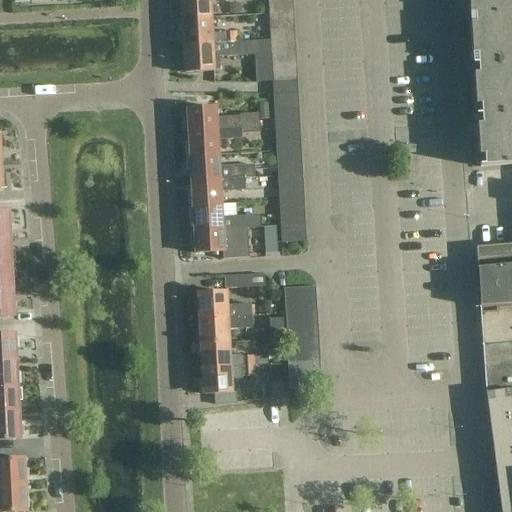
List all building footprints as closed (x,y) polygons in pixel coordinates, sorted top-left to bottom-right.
[(181,0),(183,20),(212,18),(210,0),(181,0)] [(511,0),(468,0),(469,17),(474,16),(511,13),(511,0)] [(294,16),(293,11),(293,3),(268,4),(269,17),(294,16)] [(511,13),(474,16),(475,25),(470,25),(472,57),(478,57),(479,64),(473,65),(473,67),(479,67),(479,75),(474,76),(476,108),(481,107),(482,116),(476,116),(478,143),(479,143),(480,168),(511,165),(511,13)] [(294,28),(294,16),(269,17),(269,29),(294,28)] [(212,33),(212,18),(183,20),(184,46),(237,43),(237,42),(237,31),(212,33)] [(295,40),(295,37),(294,28),(269,29),(270,42),(295,40)] [(296,53),(295,40),(270,42),(271,54),(296,53)] [(182,72),(186,72),(186,73),(214,72),(214,70),(220,70),(219,57),(247,55),(246,41),(237,42),(237,43),(184,46),(185,59),(181,60),(182,72)] [(252,81),(257,81),(258,83),(272,82),(270,42),(255,43),(257,65),(252,66),(252,81)] [(271,54),(272,67),(296,66),(296,53),(271,54)] [(297,78),(296,66),(272,67),(272,79),(297,78)] [(298,93),(297,78),(272,79),(273,95),(298,93)] [(299,105),(298,101),(298,93),(273,95),(274,107),(299,105)] [(259,104),(260,120),(270,119),(269,103),(259,104)] [(274,107),(274,119),(299,118),(299,105),(274,107)] [(186,131),(189,130),(189,134),(241,131),(241,134),(259,133),(258,113),(240,114),(240,116),(217,117),(217,108),(188,110),(189,120),(185,120),(186,131)] [(274,119),(275,131),(300,130),(299,118),(274,119)] [(301,143),(301,139),(300,130),(275,131),(276,144),(301,143)] [(242,139),(241,134),(241,131),(189,134),(191,158),(219,156),(218,141),(242,139)] [(276,144),(277,156),(301,155),(301,143),(276,144)] [(302,168),(302,165),(301,155),(277,156),(277,169),(302,168)] [(220,167),(219,156),(191,158),(192,182),(244,179),(244,178),(254,177),(254,165),(220,167)] [(277,169),(278,179),(278,180),(303,180),(302,168),(277,169)] [(245,190),(244,179),(192,182),(193,206),(222,204),(221,192),(245,190)] [(304,193),(304,190),(303,180),(278,180),(279,194),(304,193)] [(279,194),(279,205),(304,204),(304,193),(279,194)] [(259,215),(223,217),(222,204),(193,206),(193,208),(189,209),(190,220),(194,220),(194,230),(247,227),(247,229),(260,228),(259,215)] [(305,217),(305,216),(304,204),(279,205),(280,218),(305,217)] [(0,212),(0,239),(11,239),(10,212),(0,212)] [(280,218),(281,231),(306,230),(305,217),(280,218)] [(194,230),(195,234),(191,234),(192,244),(195,244),(196,254),(224,253),(224,239),(247,238),(247,229),(247,227),(194,230)] [(281,231),(281,244),(306,242),(306,230),(281,231)] [(0,265),(12,265),(11,239),(0,239),(0,265)] [(478,265),(478,270),(511,266),(511,246),(477,250),(478,265)] [(0,291),(13,291),(12,265),(0,265),(0,291)] [(481,309),(511,305),(511,266),(478,270),(481,309)] [(250,289),(250,277),(225,278),(226,290),(250,289)] [(317,301),(317,288),(285,290),(285,303),(317,301)] [(0,318),(15,318),(13,291),(0,291),(0,318)] [(251,304),(228,305),(227,293),(198,295),(200,320),(229,319),(238,318),(252,318),(251,304)] [(285,303),(286,315),(318,314),(317,301),(285,303)] [(511,305),(481,309),(486,392),(511,389),(511,305)] [(287,328),(319,326),(318,314),(286,315),(287,328)] [(253,328),(252,318),(238,318),(229,319),(200,320),(201,345),(231,344),(230,329),(253,328)] [(286,320),(270,321),(271,341),(287,340),(286,320)] [(287,328),(287,340),(319,339),(319,326),(287,328)] [(0,361),(17,360),(15,334),(0,334),(0,361)] [(287,340),(288,353),(320,351),(319,339),(287,340)] [(231,356),(231,344),(201,345),(203,370),(232,369),(241,368),(259,367),(259,362),(255,362),(254,357),(240,357),(240,355),(231,356)] [(288,353),(289,365),(321,364),(320,351),(288,353)] [(0,388),(18,387),(17,360),(0,361),(0,388)] [(289,378),(321,376),(321,364),(289,365),(289,378)] [(232,369),(203,370),(204,396),(215,395),(216,406),(238,405),(238,393),(233,393),(233,378),(255,377),(255,372),(260,372),(259,367),(241,368),(232,369)] [(289,378),(290,391),(322,389),(321,376),(289,378)] [(0,415),(20,414),(18,387),(0,388),(0,415)] [(502,511),(511,511),(511,390),(486,393),(502,511)] [(0,441),(21,441),(20,414),(0,415),(0,441)] [(0,487),(26,486),(25,459),(0,460),(0,487)] [(0,511),(27,511),(26,486),(0,487),(0,511)]
